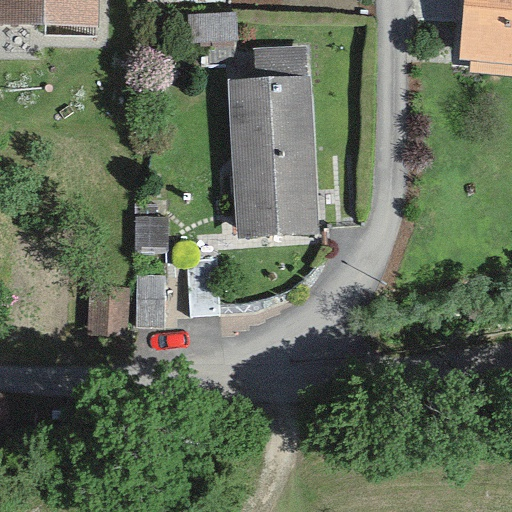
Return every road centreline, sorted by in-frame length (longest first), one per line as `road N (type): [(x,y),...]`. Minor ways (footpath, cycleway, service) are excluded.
road 1 (residential): [(393,0),(388,202),(370,257),(331,304),(263,338),(88,382),(0,386)]
road 2 (track): [(511,362),(383,368),(263,338)]
